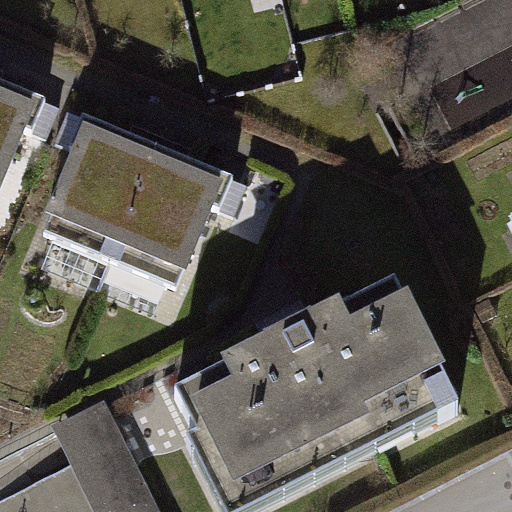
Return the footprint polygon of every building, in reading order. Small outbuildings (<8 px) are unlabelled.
[(0,216),(40,126),(0,108),(0,216)] [(159,180),(88,150),(40,264),(111,294),(159,180)] [(229,209),(159,180),(111,294),(181,323),(229,209)] [(282,511),(457,420),(392,295),(171,411),(194,455),(181,462),(207,511),(282,511)] [(96,511),(162,511),(113,401),(58,425),(96,511)] [(94,511),(58,436),(0,464),(0,511),(94,511)]
